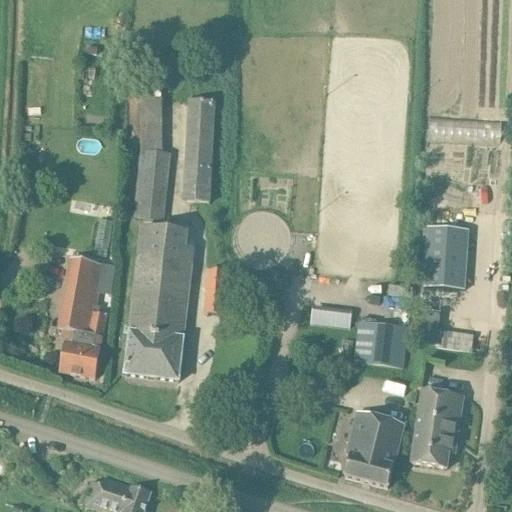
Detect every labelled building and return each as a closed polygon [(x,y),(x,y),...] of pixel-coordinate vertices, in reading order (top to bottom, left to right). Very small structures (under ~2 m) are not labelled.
[(208,208),(215,105),(189,104),(182,207),(208,208)] [(140,144),(140,154),(134,223),(164,225),(170,157),(162,157),(162,144),(140,144)] [(423,291),(465,294),(469,233),(427,230),(423,291)] [(141,232),(125,378),(179,385),(194,253),(186,252),(188,237),(141,232)] [(68,334),(60,376),(95,382),(106,318),(98,317),(99,312),(95,311),(103,269),(70,263),(58,332),(68,334)] [(204,318),(216,319),(225,320),(229,276),(208,274),(204,317),(204,318)] [(421,313),(418,335),(417,347),(438,350),(442,315),(421,313)] [(354,366),(369,367),(404,371),(409,331),(359,325),(354,366)] [(422,395),(412,466),(447,471),(449,455),(455,456),(463,401),(422,395)] [(350,458),(344,480),(388,492),(405,428),(357,415),(346,457),(350,458)] [(91,511),(145,511),(151,496),(103,480),(100,487),(91,484),(83,509),(91,511)]
